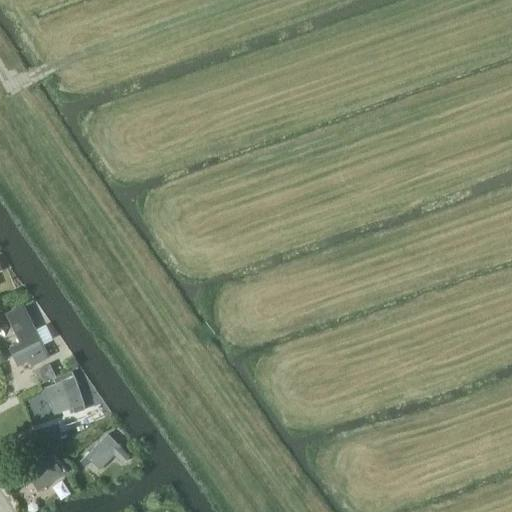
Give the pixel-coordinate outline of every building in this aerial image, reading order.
[(31,366),(50,357),(23,303),(0,314),(0,329),(10,325),(18,342),(7,348),(16,366),(28,360),(31,366)] [(72,355),(62,361),(69,371),(79,364),(72,355)] [(57,382),(43,387),(54,415),(84,404),(74,375),(66,378),(64,373),(55,376),(57,382)] [(84,456),(80,461),(85,466),(90,461),(100,470),(115,455),(123,464),(130,456),(106,432),(83,456),(84,456)] [(24,471),(38,492),(68,471),(56,453),(51,456),(49,453),(24,471)]
